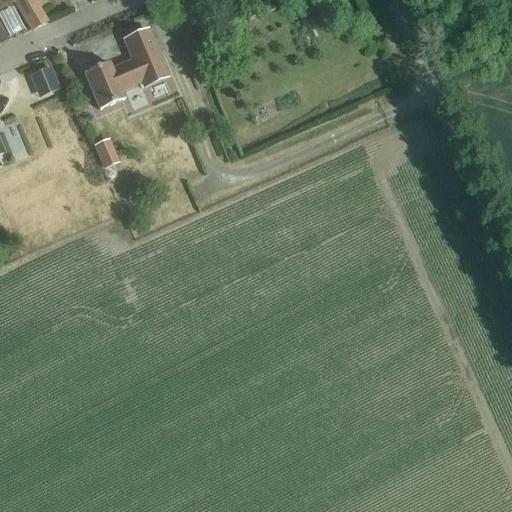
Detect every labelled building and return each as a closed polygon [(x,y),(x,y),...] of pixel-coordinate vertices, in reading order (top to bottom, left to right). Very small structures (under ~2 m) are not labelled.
[(18,0),(19,1),(14,4),(32,33),(47,24),(38,9),(32,0),(18,0)] [(0,47),(11,42),(0,21),(0,47)] [(125,101),(120,92),(142,82),(145,89),(167,80),(147,32),(125,42),(134,63),(112,73),(109,65),(84,76),(99,112),(125,101)] [(49,70),(31,77),(35,87),(45,82),(53,79),(49,70)] [(109,141),(93,148),(103,172),(119,165),(109,141)]
